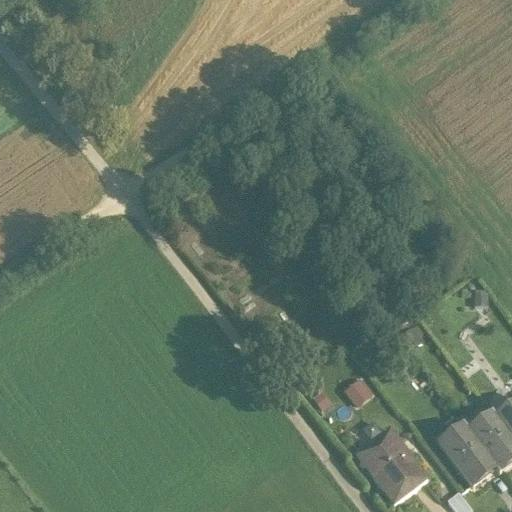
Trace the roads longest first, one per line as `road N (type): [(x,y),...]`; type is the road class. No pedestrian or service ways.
road 1 (track): [(0,40),(125,192),(364,511)]
road 2 (track): [(406,0),(0,281)]
